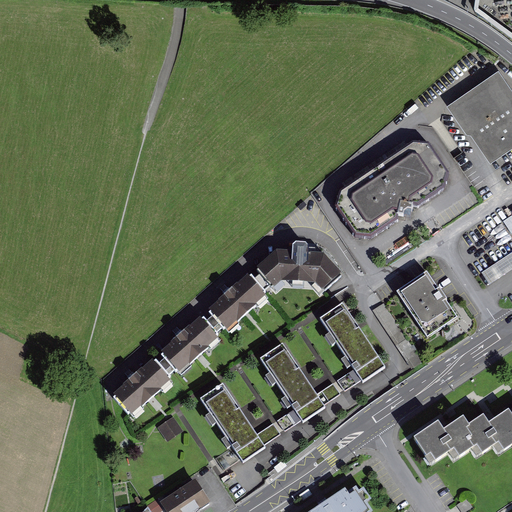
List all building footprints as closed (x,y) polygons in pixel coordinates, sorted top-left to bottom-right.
[(511,87),(499,70),(450,104),(467,127),(468,126),(492,159),(511,144),(511,87)] [(341,207),(359,234),(379,234),(451,185),(457,169),(438,142),(422,140),(346,191),(341,207)] [(264,265),(279,283),(288,276),(323,278),(331,286),(348,271),(336,251),(286,246),(264,265)] [(511,252),(486,269),(493,281),(511,268),(511,252)] [(430,269),(401,289),(433,335),(462,314),(430,269)] [(215,309),(230,326),(270,291),(255,274),(215,309)] [(323,315),(366,379),(378,371),(389,364),(347,300),(323,315)] [(167,351),(183,369),(222,334),(207,316),(167,351)] [(263,358),(304,422),(316,414),(329,405),(289,342),(263,358)] [(117,394),(135,414),(177,377),(159,357),(117,394)] [(204,397),(245,461),(259,452),(270,445),(230,381),(204,397)] [(511,415),(509,411),(501,416),(511,432),(511,415)] [(511,432),(501,416),(488,425),(483,417),(468,427),(463,419),(443,432),(455,450),(448,455),(453,462),(470,451),(475,458),(492,447),(497,455),(511,445),(511,432)] [(173,422),(158,432),(169,448),(184,437),(173,422)] [(431,466),(448,455),(455,450),(443,432),(438,424),(414,440),(431,466)] [(161,501),(168,511),(198,511),(213,502),(196,477),(161,501)] [(317,511),(371,511),(375,509),(358,484),(317,511)]
